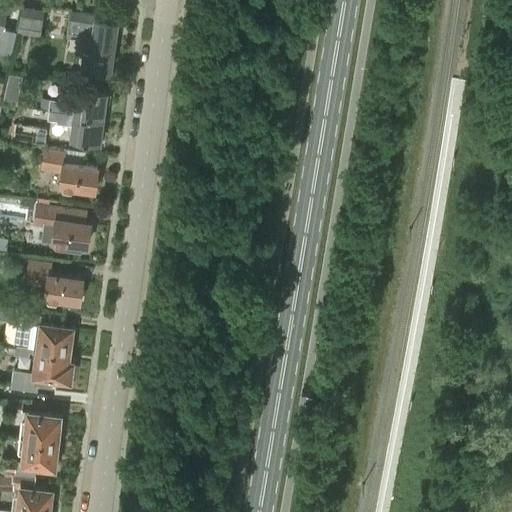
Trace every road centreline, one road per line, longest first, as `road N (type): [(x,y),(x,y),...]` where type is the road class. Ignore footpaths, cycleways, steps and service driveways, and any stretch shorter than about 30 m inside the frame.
road 1 (primary): [(258,511),(343,0)]
road 2 (residential): [(99,511),(166,0)]
